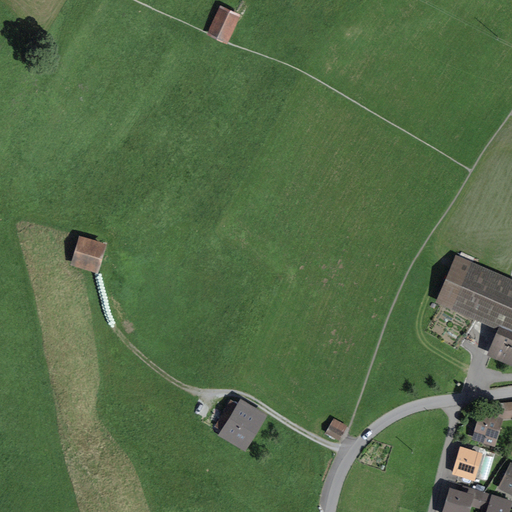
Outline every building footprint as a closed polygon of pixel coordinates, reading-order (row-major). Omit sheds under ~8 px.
[(225,39),(236,15),(221,8),(210,32),(225,39)] [(95,268),(102,245),(82,239),(74,262),(95,268)] [(506,326),(511,315),(511,314),(511,284),(457,261),(441,298),(494,321),(506,326)] [(511,314),(511,315),(506,326),(494,355),(511,363),(511,314)] [(215,428),(242,445),(261,414),(233,397),(215,428)] [(511,402),(497,404),(499,416),(502,416),(502,417),(511,416),(511,402)] [(482,414),(475,438),(484,440),(485,435),(492,437),(498,419),(482,414)] [(327,432),(338,438),(345,426),(334,419),(327,432)] [(462,449),(455,473),(470,478),(477,454),(462,449)] [(511,495),(511,466),(500,489),(511,495)] [(452,491),(445,511),(463,511),(467,503),(479,507),(481,500),(478,499),(480,491),(463,486),(461,494),(452,491)] [(504,511),(508,499),(484,492),(480,507),(489,510),(488,511),(504,511)]
